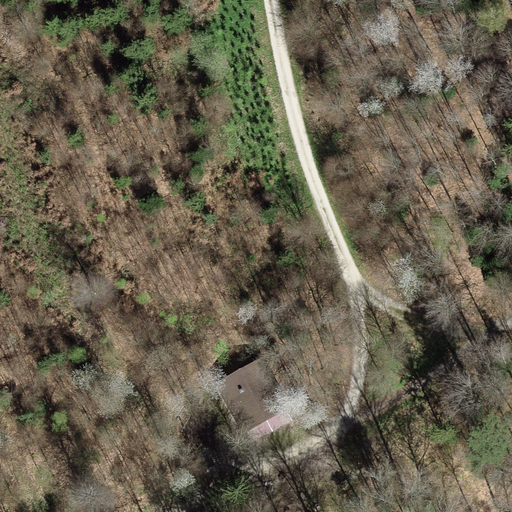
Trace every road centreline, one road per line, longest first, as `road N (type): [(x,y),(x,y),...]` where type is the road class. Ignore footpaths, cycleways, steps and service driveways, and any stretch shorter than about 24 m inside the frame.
road 1 (track): [(267,0),(304,170),(357,291),(360,379),(338,433)]
road 2 (track): [(338,433),(172,511)]
road 3 (track): [(357,291),(427,322),(502,323)]
